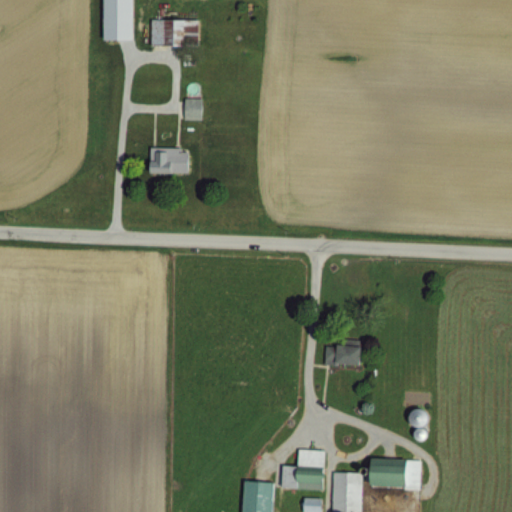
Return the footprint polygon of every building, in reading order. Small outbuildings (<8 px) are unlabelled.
[(126,0),(127,36),(98,36),(98,0),(126,0)] [(147,18),(148,43),(194,42),(193,18),(147,18)] [(180,96),(181,116),(198,116),(198,96),(180,96)] [(205,99),(188,99),(188,120),(205,120),(205,99)] [(145,146),(145,170),(183,170),(183,150),(177,150),(177,146),(145,146)] [(319,345),(318,362),(353,364),(355,339),(333,338),(333,343),(328,343),(328,345),(319,345)] [(432,434),(427,410),(415,413),(420,437),(432,434)] [(292,447),(291,465),(275,464),(274,484),(316,487),(318,449),(292,447)] [(365,455),(365,484),(411,485),(411,456),(365,455)] [(356,473),(356,511),(327,511),(328,472),(356,473)] [(266,481),(263,511),(234,511),(236,480),(266,481)] [(315,496),(315,511),(298,511),(298,496),(315,496)]
